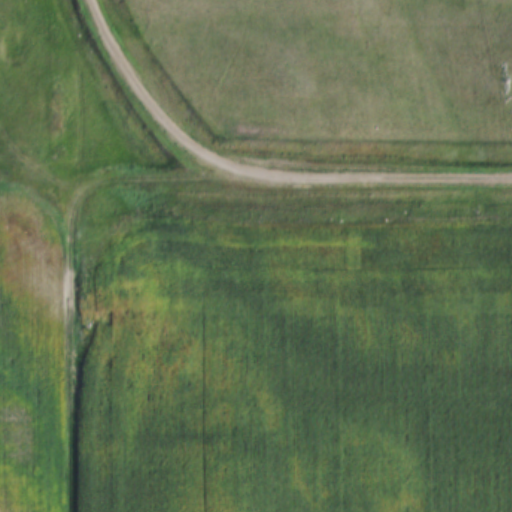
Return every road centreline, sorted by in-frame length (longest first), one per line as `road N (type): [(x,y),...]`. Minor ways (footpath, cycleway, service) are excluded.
road 1 (track): [(76,511),(74,195),(94,177),(122,171),(235,168)]
road 2 (track): [(511,172),(235,168)]
road 3 (track): [(235,168),(162,115),(96,0)]
